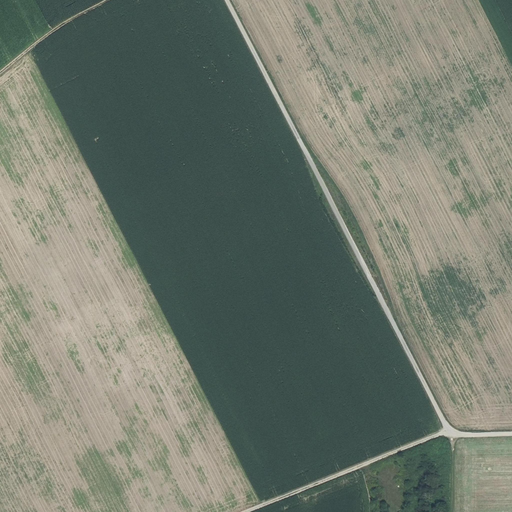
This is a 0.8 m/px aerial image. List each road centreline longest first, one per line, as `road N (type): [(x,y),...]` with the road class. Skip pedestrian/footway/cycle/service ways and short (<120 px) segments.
road 1 (unclassified): [(227,0),(444,423),(462,434),(511,434)]
road 2 (track): [(244,511),(449,429),(450,511)]
road 3 (track): [(108,0),(0,72)]
